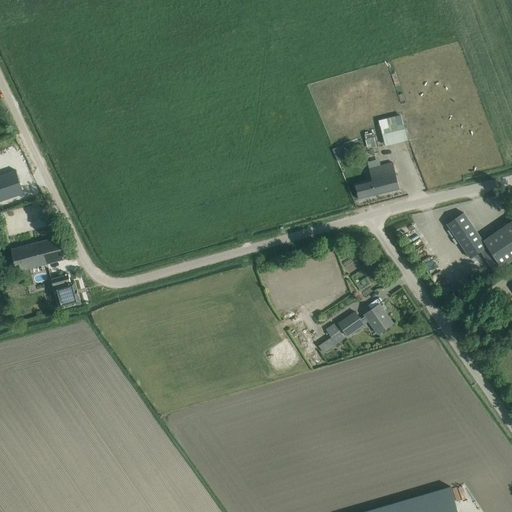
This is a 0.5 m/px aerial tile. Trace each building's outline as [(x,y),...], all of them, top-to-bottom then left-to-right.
[(332,149),(336,157),(346,153),(342,144),(332,149)] [(372,179),(355,183),(359,199),(400,189),(393,162),(381,165),(379,158),(367,161),(372,179)] [(16,171),(0,176),(0,202),(24,194),(16,171)] [(480,251),(494,271),(495,272),(511,260),(511,220),(483,240),(464,213),(447,224),(470,258),(480,251)] [(59,237),(49,240),(11,249),(17,271),(54,261),(64,259),(59,237)] [(69,274),(67,274),(66,274),(65,274),(65,275),(51,279),(54,287),(60,309),(71,305),(81,303),(75,281),(71,282),(69,274)] [(379,304),(371,310),(366,313),(367,315),(362,318),(356,311),(339,322),(348,335),(370,320),(378,333),(393,323),(388,316),(387,316),(384,312),(385,311),(379,304)] [(345,338),(334,323),(326,329),(331,336),(319,345),(324,352),(345,338)] [(458,511),(451,486),(363,511),(458,511)]
